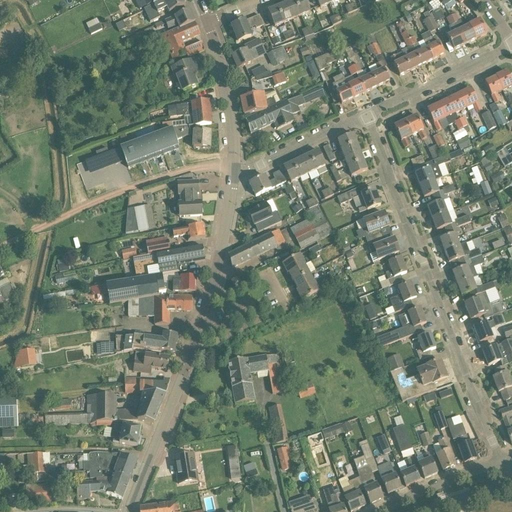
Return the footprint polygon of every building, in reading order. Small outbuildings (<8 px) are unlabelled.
[(139,0),(145,11),(166,0),(139,0)] [(167,0),(145,11),(144,12),(148,18),(167,10),(169,14),(185,6),(184,1),(182,0),(167,0)] [(297,0),(294,1),(301,17),(310,13),(304,0),(297,0)] [(326,0),(316,0),(320,9),(329,6),(326,0)] [(450,0),(447,0),(442,4),(446,11),(454,6),(450,0)] [(294,1),(286,5),(292,20),(301,17),(294,1)] [(286,5),(277,9),(283,24),(292,20),(286,5)] [(277,9),(268,12),(274,28),(283,24),(277,9)] [(441,10),(432,14),(436,23),(445,19),(441,10)] [(190,12),(187,13),(155,27),(156,30),(166,26),(168,30),(178,26),(179,30),(195,24),(190,12)] [(254,25),(256,29),(263,26),(259,16),(245,22),(232,27),(238,43),(251,38),(247,28),(254,25)] [(469,27),(464,29),(460,22),(458,23),(455,16),(451,18),(459,32),(465,46),(476,40),(469,27)] [(426,21),(424,22),(429,33),(437,29),(431,18),(426,21)] [(459,32),(451,18),(447,20),(450,27),(449,27),(452,34),(447,37),(454,51),(465,46),(459,32)] [(480,21),(469,27),(476,40),(487,35),(480,21)] [(123,22),(116,25),(119,32),(127,29),(123,22)] [(173,61),(187,56),(185,50),(182,43),(200,36),(195,24),(179,30),(163,37),(168,49),(173,61)] [(89,31),(91,35),(101,30),(99,26),(89,31)] [(409,41),(404,30),(399,32),(401,36),(407,49),(401,52),(405,60),(411,72),(422,66),(409,41)] [(435,37),(432,38),(424,42),(427,49),(433,61),(444,56),(435,37)] [(427,49),(421,52),(417,44),(414,39),(409,41),(422,66),(433,61),(427,49)] [(259,41),(244,48),(246,51),(232,58),(238,70),(252,64),(251,59),(265,53),(259,41)] [(202,43),(192,47),(196,55),(205,52),(202,43)] [(375,45),(370,47),(374,55),(376,58),(381,55),(375,45)] [(282,48),(277,51),(268,55),(274,67),(288,60),(282,48)] [(308,49),(300,52),(302,58),(310,55),(308,49)] [(332,54),(314,61),(319,73),(327,69),(326,66),(336,62),(332,54)] [(411,72),(405,60),(398,62),(395,56),(390,58),(399,77),(411,72)] [(65,66),(68,71),(80,66),(77,60),(65,66)] [(192,72),(196,70),(193,61),(172,69),(176,78),(182,93),(198,87),(192,72)] [(380,63),(376,66),(379,72),(372,75),(377,88),(390,82),(380,63)] [(264,65),(251,71),(256,83),(269,77),(264,65)] [(511,83),(507,73),(496,78),(502,92),(511,87),(511,83)] [(283,74),(271,79),(275,88),(287,83),(283,74)] [(377,88),(372,75),(359,81),(365,94),(377,88)] [(485,84),(495,104),(496,104),(499,102),(495,95),(502,92),(496,78),(485,84)] [(348,87),(345,80),(336,85),(332,87),(341,105),(354,99),(348,87)] [(355,84),(348,87),(354,99),(365,94),(359,81),(355,84)] [(324,97),(320,89),(310,93),(313,101),(324,97)] [(471,90),(460,96),(466,109),(472,106),(476,113),(481,111),(471,90)] [(262,113),(267,111),(265,103),(263,95),(241,100),(244,117),(262,113)] [(460,96),(449,101),(455,114),(466,109),(460,96)] [(291,116),(300,113),(298,108),(304,106),(302,97),(286,103),(286,102),(245,122),(250,135),(274,124),(277,130),(294,122),(291,116)] [(449,101),(438,106),(444,119),(448,127),(455,124),(454,123),(459,121),(455,114),(449,101)] [(176,107),(177,118),(184,117),(194,116),(193,113),(200,113),(200,115),(204,115),(204,112),(210,112),(209,103),(176,107)] [(438,106),(427,112),(437,132),(442,129),(438,122),(444,119),(438,106)] [(131,110),(123,111),(124,118),(132,117),(131,110)] [(500,111),(493,115),(499,128),(511,122),(505,110),(501,112),(500,111)] [(184,122),(171,123),(172,130),(199,127),(211,125),(210,112),(204,112),(204,115),(200,115),(200,113),(193,113),(194,116),(184,117),(184,122)] [(489,113),(481,117),(489,132),(497,128),(489,113)] [(405,122),(412,137),(418,134),(422,141),(427,139),(416,117),(405,122)] [(463,129),(459,121),(454,123),(455,124),(458,131),(463,129)] [(405,122),(394,128),(405,150),(410,147),(406,140),(412,137),(405,122)] [(300,123),(296,125),(299,131),(308,128),(306,124),(301,126),(300,123)] [(172,130),(171,130),(176,141),(191,135),(194,135),(193,149),(202,150),(202,148),(210,148),(211,133),(203,133),(203,132),(199,132),(199,127),(172,130)] [(125,148),(120,149),(123,153),(128,167),(132,165),(136,164),(157,156),(178,148),(176,141),(171,130),(167,131),(163,133),(147,139),(131,145),(125,148)] [(353,136),(337,142),(341,151),(357,145),(353,136)] [(439,136),(433,138),(439,149),(444,147),(439,136)] [(471,146),(467,139),(457,143),(460,151),(471,146)] [(357,145),(341,151),(344,160),(360,154),(357,145)] [(487,157),(496,152),(492,146),(484,151),(487,157)] [(328,147),(323,149),(327,156),(331,154),(328,147)] [(435,147),(428,150),(433,161),(441,158),(435,147)] [(85,163),(87,167),(123,153),(120,149),(85,163)] [(309,156),(317,171),(325,167),(318,152),(309,156)] [(438,167),(451,163),(450,161),(463,157),(461,152),(449,157),(448,156),(421,167),(421,168),(423,173),(415,176),(419,187),(434,182),(442,179),(438,167)] [(327,156),(330,163),(335,161),(331,154),(327,156)] [(360,154),(344,160),(348,169),(364,163),(360,154)] [(505,169),(511,164),(511,154),(509,156),(500,162),(505,169)] [(300,160),(308,175),(317,171),(309,156),(300,160)] [(422,157),(411,162),(414,169),(425,165),(422,157)] [(300,160),(292,164),(299,179),(308,175),(300,160)] [(364,163),(348,169),(351,178),(367,171),(364,163)] [(292,164),(283,168),(291,183),(299,179),(292,164)] [(490,164),(483,168),(486,173),(493,169),(490,164)] [(477,186),(481,184),(484,194),(492,191),(488,181),(486,182),(479,166),(471,169),(477,186)] [(281,172),(273,175),(275,180),(268,184),(265,177),(249,185),(256,198),(280,186),(282,190),(287,187),(286,183),(281,172)] [(494,185),(502,182),(498,174),(490,178),(494,185)] [(419,187),(424,199),(432,196),(434,200),(445,196),(455,192),(453,187),(443,190),(443,192),(439,193),(434,182),(419,187)] [(198,183),(178,184),(178,196),(180,196),(181,200),(197,199),(197,195),(199,195),(198,183)] [(326,191),(329,198),(334,196),(330,189),(326,191)] [(358,189),(337,199),(341,206),(362,197),(358,189)] [(375,190),(361,195),(365,206),(357,209),(359,214),(367,211),(381,206),(375,190)] [(449,200),(447,201),(445,196),(434,200),(436,205),(427,208),(432,220),(447,214),(446,214),(453,211),(449,200)] [(181,204),(179,204),(180,218),(202,217),(201,203),(197,203),(197,199),(181,200),(181,204)] [(310,201),(314,208),(318,206),(315,199),(310,201)] [(491,210),(498,206),(495,199),(488,203),(491,210)] [(310,201),(306,203),(309,211),(314,208),(310,201)] [(266,204),(254,209),(255,212),(248,215),(249,216),(248,217),(250,222),(252,222),(254,227),(261,224),(264,231),(281,223),(277,213),(271,216),(266,204)] [(296,215),(303,210),(299,205),(292,211),(296,215)] [(317,207),(305,214),(312,227),(294,236),(301,251),(332,235),(317,207)] [(143,208),(135,209),(139,233),(148,231),(143,208)] [(389,227),(384,214),(364,222),(363,220),(356,224),(359,232),(362,231),(367,243),(383,237),(380,231),(389,227)] [(454,222),(455,224),(451,226),(447,214),(432,220),(436,232),(444,229),(446,233),(457,228),(471,223),(468,217),(454,222)] [(510,226),(504,215),(500,217),(500,218),(498,220),(502,230),(510,226)] [(203,226),(173,231),(174,238),(181,237),(181,236),(187,235),(189,242),(205,239),(203,226)] [(455,235),(459,234),(457,228),(446,233),(448,238),(440,241),(444,252),(459,247),(455,235)] [(504,234),(507,233),(511,244),(511,232),(510,228),(503,230),(504,234)] [(284,243),(279,231),(229,256),(232,269),(284,243)] [(394,241),(386,244),(383,237),(367,243),(372,255),(370,256),(373,263),(399,254),(394,241)] [(169,245),(168,241),(146,245),(147,249),(148,255),(170,251),(169,245)] [(459,247),(444,252),(449,264),(457,261),(459,266),(481,257),(479,250),(469,254),(466,244),(459,247)] [(345,254),(350,251),(347,245),(342,248),(345,254)] [(321,252),(318,246),(309,251),(312,257),(321,252)] [(202,247),(140,258),(133,260),(137,281),(162,276),(178,274),(176,267),(205,262),(202,247)] [(128,251),(130,260),(137,259),(135,250),(128,251)] [(350,251),(345,254),(348,261),(354,258),(350,251)] [(305,266),(300,256),(282,265),(288,276),(289,275),(298,291),(296,292),(302,302),(320,292),(314,283),(305,266)] [(481,257),(459,266),(460,270),(452,274),(457,285),(472,280),(467,268),(472,266),(473,266),(473,268),(484,264),(481,257)] [(401,259),(388,264),(391,272),(386,274),(388,281),(380,284),(382,290),(391,287),(403,282),(401,276),(406,274),(401,259)] [(60,274),(70,272),(68,264),(58,266),(60,274)] [(63,276),(55,277),(57,286),(65,284),(63,276)] [(155,297),(188,298),(188,294),(196,295),(196,278),(181,278),(181,281),(173,281),(173,283),(167,283),(167,285),(164,285),(162,276),(137,281),(106,286),(109,303),(128,300),(155,297)] [(338,283),(335,277),(325,282),(328,288),(338,283)] [(472,280),(457,285),(461,297),(470,294),(471,299),(482,294),(481,290),(483,289),(478,277),(472,280)] [(410,302),(416,299),(410,284),(398,289),(401,296),(390,301),(395,314),(400,312),(412,307),(410,302)] [(0,298),(1,298),(3,303),(10,300),(9,297),(13,295),(9,285),(0,289),(0,298)] [(192,298),(188,298),(155,297),(128,300),(109,303),(109,306),(129,302),(129,318),(154,318),(154,326),(169,326),(170,312),(192,313),(192,298)] [(491,312),(493,317),(504,313),(500,301),(489,305),(485,298),(465,305),(471,321),(485,316),(484,315),(491,312)] [(370,306),(365,309),(370,321),(375,319),(370,306)] [(420,327),(426,324),(420,309),(407,314),(412,326),(377,340),(380,349),(422,332),(420,327)] [(489,330),(495,329),(492,322),(474,329),(479,344),(492,339),(489,330)] [(511,328),(503,332),(505,339),(511,336),(511,328)] [(178,337),(161,334),(160,341),(134,337),(134,338),(115,338),(116,355),(132,353),(133,348),(176,354),(178,337)] [(430,352),(436,350),(430,335),(417,340),(422,351),(416,353),(418,357),(420,362),(433,358),(430,352)] [(113,344),(101,345),(102,356),(114,355),(113,344)] [(511,348),(504,352),(502,346),(483,353),(488,367),(501,362),(500,361),(506,359),(509,365),(511,363),(511,348)] [(15,351),(16,367),(34,366),(34,350),(15,351)] [(169,359),(145,355),(145,356),(136,354),(135,362),(133,373),(151,375),(152,369),(167,371),(169,359)] [(278,356),(275,356),(227,365),(235,406),(255,402),(250,376),(259,375),(258,372),(268,370),(271,389),(273,395),(285,393),(278,356)] [(405,368),(400,356),(388,361),(393,373),(405,368)] [(393,373),(390,374),(401,404),(436,391),(433,385),(447,380),(440,362),(426,367),(427,368),(416,372),(419,378),(406,383),(401,370),(393,373)] [(511,387),(507,374),(504,367),(495,371),(498,377),(493,379),(498,393),(500,393),(504,402),(511,398),(511,391),(511,389),(511,388),(511,387)] [(143,395),(166,396),(170,381),(164,381),(163,384),(140,383),(140,379),(124,380),(125,387),(125,394),(143,395)] [(311,382),(296,388),(300,400),(315,395),(311,382)] [(426,404),(437,400),(434,393),(423,397),(426,404)] [(166,396),(143,395),(140,412),(123,412),(113,413),(113,397),(86,397),(87,415),(45,416),(45,427),(90,425),(90,427),(97,427),(112,426),(112,423),(114,423),(137,423),(137,422),(154,425),(166,396)] [(71,400),(52,402),(53,412),(71,410),(71,400)] [(0,429),(17,429),(18,429),(17,401),(0,401),(0,429)] [(281,407),(271,409),(279,445),(288,442),(281,407)] [(511,413),(510,408),(500,412),(511,446),(511,413)] [(447,429),(442,413),(437,415),(434,416),(440,431),(447,429)] [(394,420),(397,430),(404,427),(401,418),(394,420)] [(349,423),(341,427),(345,435),(353,431),(349,423)] [(468,436),(464,437),(462,433),(466,431),(464,425),(453,429),(452,430),(454,435),(456,440),(464,464),(477,459),(468,436)] [(141,429),(122,426),(122,428),(115,426),(114,431),(121,432),(120,440),(114,439),(113,444),(137,448),(138,446),(139,447),(140,446),(141,442),(138,439),(141,429)] [(397,430),(393,431),(401,454),(412,450),(404,427),(397,430)] [(330,437),(327,430),(322,432),(322,433),(324,439),(330,437)] [(14,431),(2,431),(3,439),(14,439),(14,431)] [(427,434),(420,437),(425,448),(431,445),(427,434)] [(452,459),(454,458),(446,440),(439,443),(439,444),(443,454),(436,456),(443,472),(456,467),(452,459)] [(372,474),(378,472),(366,441),(359,444),(364,457),(353,461),(359,479),(364,491),(364,492),(370,505),(383,499),(372,474)] [(390,448),(383,451),(387,462),(394,460),(390,448)] [(286,454),(289,453),(288,449),(278,451),(283,472),(290,470),(286,454)] [(241,480),(237,453),(227,454),(231,481),(241,480)] [(130,480),(137,462),(123,456),(115,455),(91,454),(88,457),(89,463),(83,463),(84,474),(45,476),(44,465),(50,465),(50,454),(43,455),(28,456),(28,467),(32,466),(32,474),(33,474),(34,483),(97,479),(102,479),(102,471),(111,474),(111,473),(130,480)] [(429,454),(423,457),(426,462),(418,466),(424,480),(437,475),(429,454)] [(193,456),(186,457),(174,459),(176,471),(178,471),(181,485),(198,482),(193,456)] [(414,469),(414,470),(410,460),(404,463),(408,472),(400,475),(406,488),(420,482),(414,469)] [(253,464),(244,467),(246,474),(256,470),(253,464)] [(391,468),(384,471),(388,479),(382,481),(388,496),(401,490),(391,468)] [(30,471),(23,469),(19,483),(26,485),(30,471)] [(111,473),(111,474),(114,475),(112,479),(110,480),(110,479),(102,479),(97,479),(97,483),(76,485),(77,500),(90,500),(90,494),(100,493),(122,501),(130,480),(111,473)] [(363,492),(364,491),(359,479),(348,483),(350,488),(342,491),(345,499),(345,500),(350,511),(354,511),(365,507),(359,494),(358,491),(362,489),(363,492)] [(237,494),(243,490),(240,485),(233,489),(237,494)] [(50,486),(26,488),(27,507),(51,505),(50,486)] [(344,511),(339,494),(332,497),(335,510),(329,511),(344,511)] [(317,511),(313,501),(290,509),(290,511),(317,511)] [(202,511),(199,511),(179,511),(178,503),(166,505),(140,509),(139,511),(202,511)]
